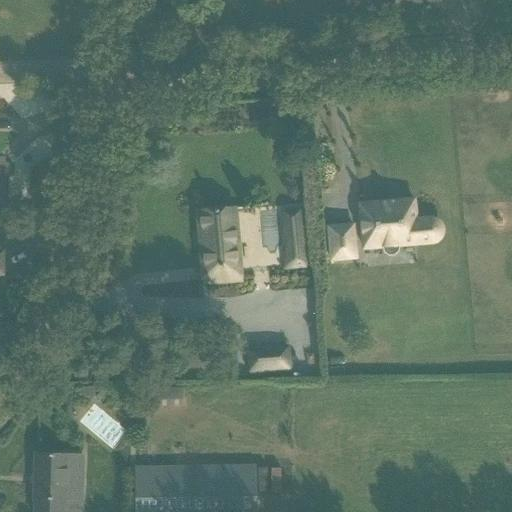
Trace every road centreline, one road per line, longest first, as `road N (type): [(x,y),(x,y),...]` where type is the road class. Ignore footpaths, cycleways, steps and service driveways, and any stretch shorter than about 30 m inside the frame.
road 1 (unclassified): [(475,58),(101,91)]
road 2 (unclassified): [(101,91),(68,273),(46,331),(0,387)]
